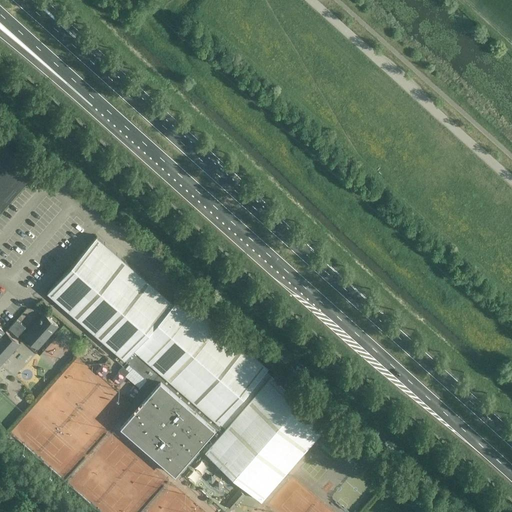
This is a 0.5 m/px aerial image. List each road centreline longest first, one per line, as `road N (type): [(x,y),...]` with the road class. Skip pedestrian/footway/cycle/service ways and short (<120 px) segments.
road 1 (trunk): [(511,437),(84,56)]
road 2 (trunk): [(110,116),(511,472)]
road 3 (unclassified): [(511,183),(309,0)]
road 4 (trunk): [(0,11),(110,116)]
road 5 (trunk): [(0,32),(110,116)]
